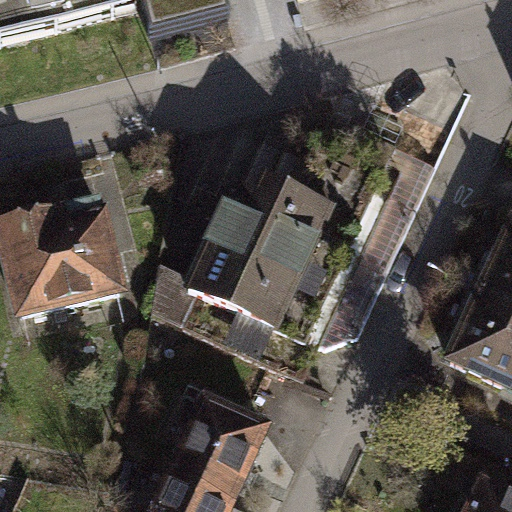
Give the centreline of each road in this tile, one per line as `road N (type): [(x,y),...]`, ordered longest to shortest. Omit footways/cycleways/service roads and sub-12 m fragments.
road 1 (residential): [(0,148),(511,28)]
road 2 (residential): [(314,511),(502,102),(511,41)]
